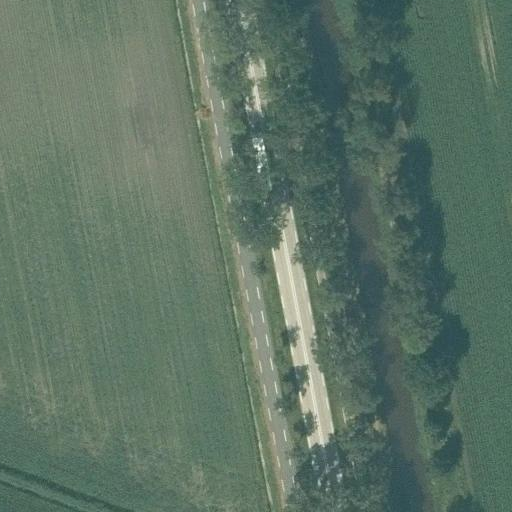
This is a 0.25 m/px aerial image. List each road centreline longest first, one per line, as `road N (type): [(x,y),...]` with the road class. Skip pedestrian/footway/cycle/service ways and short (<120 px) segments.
road 1 (primary): [(334,511),(238,0)]
road 2 (unclassified): [(297,511),(201,0)]
